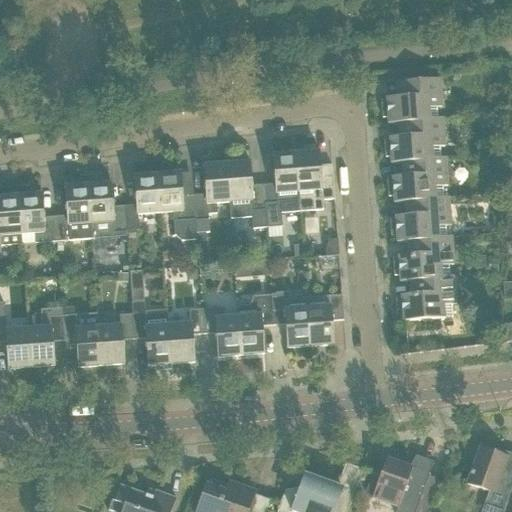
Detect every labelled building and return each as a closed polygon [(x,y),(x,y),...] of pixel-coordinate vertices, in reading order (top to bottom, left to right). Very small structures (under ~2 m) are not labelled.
[(387,125),(398,124),(398,123),(442,120),(442,119),(437,120),(436,108),(441,107),(439,80),(395,83),(397,99),(386,100),(386,101),(381,101),(382,119),(387,118),(387,125)] [(390,164),(401,164),(401,163),(445,160),(445,159),(440,159),(439,147),(444,147),(442,120),(398,123),(398,124),(399,138),(388,139),(389,140),(384,141),(385,158),(390,158),(390,164)] [(318,152),(295,154),(300,213),(322,211),(324,201),(334,200),(331,166),(319,167),(318,152)] [(275,185),(263,186),(266,229),(281,228),(280,214),(300,213),(295,154),(272,156),(275,185)] [(393,204),(404,203),(448,199),(448,198),(443,199),(442,187),(447,187),(445,160),(401,163),(401,164),(402,178),(391,179),(391,180),(386,180),(388,198),(393,197),(393,204)] [(226,164),(229,204),(230,220),(251,218),(252,230),(266,229),(263,186),(250,187),(249,163),(226,164)] [(205,195),(193,196),(196,234),(209,233),(208,215),(217,215),(216,205),(229,204),(226,164),(203,166),(205,195)] [(179,173),(156,175),(159,214),(172,213),(174,235),(181,242),(197,241),(193,196),(181,197),(179,173)] [(136,206),(124,207),(126,232),(139,231),(138,216),(159,214),(156,175),(134,177),(136,206)] [(110,184),(87,186),(90,225),(91,235),(126,232),(124,207),(112,208),(110,184)] [(66,217),(54,217),(57,243),(91,240),(91,235),(90,225),(87,186),(64,187),(66,217)] [(41,195),(18,196),(21,235),(34,234),(35,244),(57,243),(54,217),(42,218),(41,195)] [(0,246),(22,245),(21,235),(18,196),(0,197),(0,246)] [(396,243),(407,243),(407,242),(451,239),(451,238),(446,238),(445,226),(450,226),(448,199),(404,203),(405,217),(394,218),(394,219),(389,220),(391,237),(396,237),(396,243)] [(399,283),(410,282),(410,281),(454,278),(454,277),(449,278),(448,266),(453,265),(451,239),(407,242),(407,243),(408,257),(397,258),(397,259),(392,259),(394,277),(399,276),(399,283)] [(338,256),(337,240),(327,241),(325,251),(326,257),(338,256)] [(301,246),(292,246),(294,258),(302,258),(301,246)] [(497,258),(488,258),(488,274),(498,274),(497,258)] [(243,264),(234,265),(235,273),(243,272),(243,264)] [(197,270),(186,270),(186,277),(190,281),(197,280),(197,270)] [(117,274),(116,283),(127,283),(128,275),(117,274)] [(410,281),(410,282),(411,296),(400,297),(400,298),(395,299),(396,316),(401,316),(402,322),(444,319),(452,318),(451,305),(456,305),(454,278),(410,281)] [(511,283),(502,284),(503,301),(511,300),(511,283)] [(273,327),(285,326),(287,350),(310,348),(306,300),(290,301),(288,295),(270,296),(271,298),(273,327)] [(328,299),(306,300),(310,348),(332,346),(331,322),(343,321),(341,296),(328,297),(328,299)] [(271,298),(254,299),(250,306),(237,307),(237,317),(240,357),(263,355),(261,327),(273,327),(271,298)] [(131,303),(132,315),(134,341),(146,340),(148,367),(158,366),(158,371),(170,370),(169,365),(171,365),(168,326),(167,310),(145,312),(144,302),(131,303)] [(0,303),(0,343),(6,343),(8,370),(31,369),(28,329),(6,331),(4,303),(0,303)] [(224,308),(202,310),(203,335),(215,334),(217,358),(240,357),(237,317),(225,318),(224,308)] [(41,328),(28,329),(31,369),(53,367),(52,343),(64,342),(62,317),(61,309),(40,310),(41,328)] [(190,324),(168,326),(171,365),(193,364),(191,336),(203,335),(202,310),(189,311),(190,324)] [(120,326),(98,328),(101,367),(123,365),(122,342),(134,341),(132,315),(119,316),(120,326)] [(75,316),(62,317),(64,342),(76,341),(78,369),(101,367),(98,328),(76,329),(75,316)] [(507,459),(494,454),(479,449),(466,485),(488,493),(481,511),(502,511),(511,486),(511,477),(502,474),(507,459)] [(412,469),(409,468),(386,460),(371,499),(397,508),(395,511),(415,511),(433,463),(430,462),(420,459),(415,472),(412,472),(412,469)] [(336,488),(325,484),(304,476),(300,488),(285,490),(276,511),(347,511),(362,471),(345,464),(336,488)] [(199,505),(195,511),(266,511),(271,501),(254,495),(254,493),(237,487),(236,489),(210,480),(208,487),(206,486),(199,505)] [(152,498),(145,496),(120,486),(114,502),(111,501),(107,511),(108,511),(171,511),(176,499),(154,491),(152,498)]
